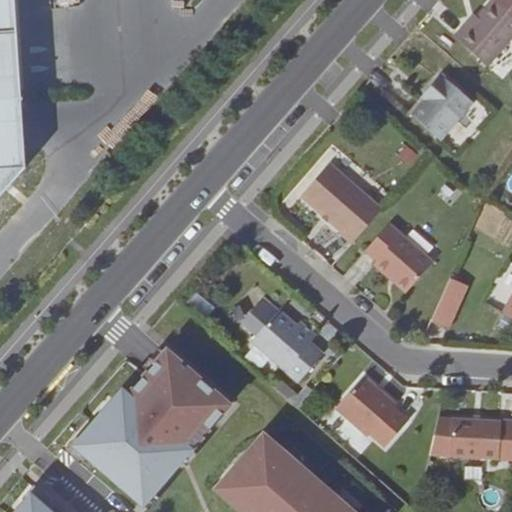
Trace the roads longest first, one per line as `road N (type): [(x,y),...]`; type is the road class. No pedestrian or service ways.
road 1 (residential): [(511,368),(409,367),(200,183)]
road 2 (tertiary): [(200,183),(0,415)]
road 3 (tertiary): [(367,0),(200,183)]
